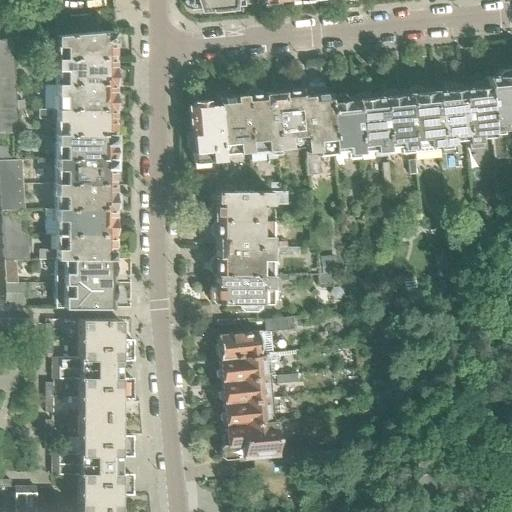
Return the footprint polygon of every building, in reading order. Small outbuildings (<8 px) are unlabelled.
[(193,0),(196,9),(208,8),(209,12),(228,11),(228,6),(240,5),(239,0),(193,0)] [(54,21),(56,35),(97,32),(96,17),(54,21)] [(52,60),(111,60),(116,55),(116,46),(112,42),(111,31),(97,32),(56,35),(51,36),(52,59),(52,60)] [(0,40),(0,59),(13,60),(12,58),(11,40),(0,40)] [(13,60),(0,59),(0,84),(14,85),(14,84),(13,60)] [(111,60),(52,60),(52,59),(37,59),(37,68),(52,68),(52,87),(111,87),(111,84),(115,84),(117,82),(117,70),(115,68),(111,68),(111,60)] [(511,128),(511,85),(510,68),(498,70),(494,75),(494,76),(485,77),(485,80),(491,136),(505,134),(504,129),(511,128)] [(421,82),(420,72),(409,73),(410,84),(421,82)] [(491,136),(485,80),(472,82),(468,87),(469,88),(460,89),(466,141),(466,147),(480,146),(479,140),(492,139),(491,136)] [(466,141),(460,89),(460,88),(455,83),(446,84),(442,89),(442,91),(434,92),(440,150),(452,149),(452,143),(466,141)] [(14,85),(0,84),(0,109),(16,109),(14,85)] [(304,148),(300,96),(299,89),(296,87),(291,85),(287,86),(283,88),(280,91),(271,92),(277,150),(304,148)] [(37,113),(111,112),(111,109),(115,109),(117,107),(117,96),(115,94),(111,93),(111,87),(52,87),(52,109),(32,109),(31,113),(37,113)] [(440,150),(434,92),(434,91),(425,92),(424,91),(423,89),(422,89),(421,88),(420,88),(419,87),(417,87),(416,87),(414,87),(413,87),(411,88),(410,89),(409,89),(408,90),(408,91),(406,93),(406,94),(411,147),(428,145),(429,151),(440,150)] [(277,150),(271,92),(262,93),(258,90),(254,89),(250,89),(246,91),(243,94),(248,152),(265,151),(266,159),(277,158),(276,150),(277,150)] [(333,154),(328,95),(328,93),(322,89),(313,90),(309,95),(300,96),(304,148),(306,175),(319,174),(317,156),(333,154)] [(412,153),(411,147),(406,94),(398,95),(398,93),(393,89),(384,90),(380,95),(380,97),(385,149),(400,148),(400,154),(412,153)] [(220,153),(248,152),(243,94),(233,95),(228,91),(219,92),(214,97),(215,104),(220,153)] [(384,149),(385,149),(380,97),(372,98),(371,96),(366,92),(357,93),(354,97),(354,99),(359,152),(373,150),(373,156),(384,155),(384,149)] [(357,152),(359,152),(354,99),(345,100),(345,98),(340,94),(328,95),(333,154),(347,153),(347,159),(358,158),(357,152)] [(29,109),(29,100),(18,100),(18,109),(29,109)] [(220,161),(220,153),(215,104),(205,104),(201,101),(192,101),(187,107),(190,132),(185,136),(186,148),(192,152),(192,163),(220,161)] [(16,109),(0,109),(0,134),(3,135),(18,134),(16,109)] [(52,119),(52,135),(111,135),(116,131),(116,122),(111,119),(111,112),(37,113),(37,119),(52,119)] [(53,160),(111,159),(114,156),(116,153),(116,149),(114,146),(111,143),(111,135),(52,135),(52,147),(53,160)] [(8,146),(0,146),(0,159),(9,159),(8,146)] [(4,160),(0,160),(0,173),(22,172),(21,159),(4,160)] [(53,160),(53,184),(111,184),(116,180),(116,172),(111,168),(111,159),(53,160)] [(415,173),(414,159),(407,160),(408,174),(415,173)] [(389,183),(387,162),(381,163),(383,184),(389,183)] [(22,172),(0,173),(0,186),(23,185),(23,184),(22,172)] [(213,220),(270,219),(270,191),(223,190),(222,176),(215,176),(215,191),(213,191),(213,202),(208,206),(208,215),(213,220)] [(280,189),(280,182),(269,183),(270,190),(280,189)] [(53,184),(53,208),(111,209),(115,209),(117,207),(117,195),(115,193),(111,193),(111,184),(53,184)] [(23,185),(0,186),(0,199),(24,198),(23,185)] [(24,198),(0,199),(0,212),(25,211),(25,209),(24,198)] [(53,236),(111,234),(111,209),(53,208),(38,208),(38,213),(46,214),(45,218),(53,218),(53,236)] [(0,218),(2,236),(20,235),(18,217),(0,218)] [(213,238),(213,248),(270,247),(270,220),(270,219),(213,220),(210,223),(209,227),(209,231),(210,235),(213,238)] [(486,238),(484,228),(474,229),(475,240),(486,238)] [(20,235),(2,236),(1,236),(4,283),(16,283),(16,259),(26,258),(25,234),(20,235)] [(53,259),(110,259),(111,251),(115,247),(115,238),(111,234),(53,236),(53,249),(38,249),(38,259),(53,259)] [(212,275),(213,275),(270,276),(270,247),(213,248),(213,257),(210,260),(208,264),(208,268),(210,272),(212,275)] [(53,260),(53,283),(110,283),(110,275),(114,271),(114,263),(111,259),(110,259),(53,259),(53,260)] [(270,303),(270,276),(213,275),(213,285),(208,289),(208,298),(213,303),(238,303),(237,308),(241,312),(256,312),(259,308),(259,303),(270,303)] [(417,289),(416,277),(404,278),(405,290),(417,289)] [(110,283),(53,283),(53,308),(110,308),(110,299),(114,295),(114,287),(110,283)] [(272,354),(272,353),(269,331),(293,328),(291,316),(263,319),(264,331),(260,331),(215,336),(216,345),(215,345),(216,356),(217,356),(218,360),(272,354)] [(10,329),(10,318),(0,318),(0,329),(10,329)] [(20,329),(20,318),(10,318),(10,329),(20,329)] [(30,329),(30,318),(20,318),(20,329),(30,329)] [(77,339),(118,338),(118,324),(118,319),(77,319),(77,339)] [(353,347),(352,337),(352,336),(341,344),(341,348),(353,347)] [(77,377),(77,398),(117,398),(130,398),(130,377),(123,377),(123,360),(130,360),(130,338),(118,338),(77,339),(77,356),(51,356),(51,377),(77,377)] [(219,380),(220,384),(270,378),(269,376),(274,375),(273,365),(279,359),(278,356),(295,354),(294,350),(272,353),(272,354),(218,360),(218,369),(216,372),(217,377),(219,380)] [(272,400),(270,378),(220,384),(220,391),(218,393),(219,399),(221,401),(221,405),(272,400)] [(117,416),(117,398),(77,398),(77,416),(117,416)] [(224,423),(224,426),(274,421),(273,405),(272,400),(221,405),(221,412),(220,415),(221,421),(224,423)] [(117,434),(117,416),(77,416),(77,435),(117,434)] [(278,454),(274,421),(224,426),(225,435),(222,437),(223,445),(219,448),(218,453),(220,458),(224,460),(278,454)] [(77,475),(77,494),(117,494),(130,494),(130,473),(123,473),(123,456),(130,456),(130,434),(117,434),(77,435),(77,453),(51,453),(50,475),(77,475)] [(330,469),(328,452),(306,454),(306,458),(302,458),(303,471),(330,469)] [(34,511),(35,487),(13,487),(12,511),(34,511)] [(117,511),(117,494),(77,494),(77,511),(117,511)]
